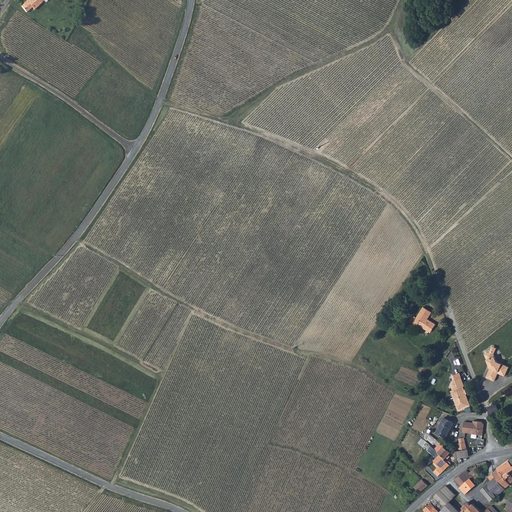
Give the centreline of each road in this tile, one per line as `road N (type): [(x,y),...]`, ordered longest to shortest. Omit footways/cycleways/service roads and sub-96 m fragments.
road 1 (track): [(443,298),(407,214),(382,191),(228,118),(161,101)]
road 2 (unclassified): [(135,150),(75,240),(0,325)]
road 3 (unclassified): [(0,435),(178,511)]
road 4 (unclassified): [(135,150),(0,55)]
road 5 (unclassified): [(191,0),(161,101),(135,150)]
road 6 (unclassified): [(409,511),(467,464),(511,450)]
